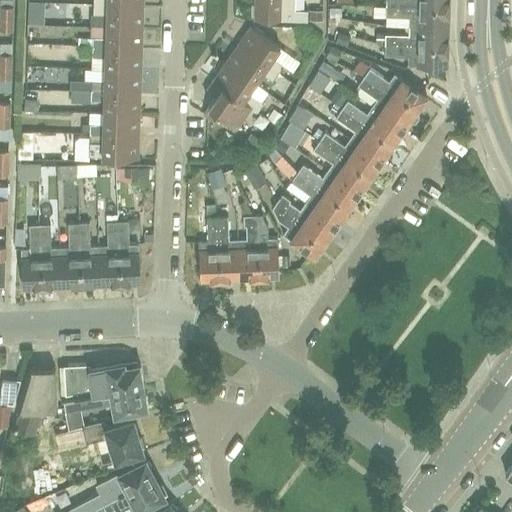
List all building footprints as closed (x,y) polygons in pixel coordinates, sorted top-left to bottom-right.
[(295,0),(255,0),(255,19),(308,21),(308,10),(295,10),(295,0)] [(142,26),(143,5),(143,4),(94,2),(94,14),(107,14),(106,24),(142,26)] [(409,26),(448,27),(448,7),(386,5),(385,16),(409,17),(409,26)] [(0,6),(0,19),(13,19),(13,7),(0,6)] [(329,17),(330,17),(342,18),(342,9),(329,8),(329,17)] [(0,30),(12,31),(13,19),(0,19),(0,30)] [(93,37),(93,47),(142,49),(142,26),(106,24),(106,38),(93,37)] [(250,26),(237,45),(278,73),(284,65),(273,58),(280,47),(250,26)] [(447,46),(448,27),(409,26),(408,34),(385,34),(384,44),(447,46)] [(297,41),(309,52),(320,40),(308,29),(297,41)] [(336,43),(347,47),(350,37),(340,33),(336,43)] [(407,65),(443,66),(447,66),(447,46),(384,44),(384,55),(408,56),(407,65)] [(237,45),(225,63),(255,84),(262,74),(273,81),(278,73),(237,45)] [(105,57),(105,69),(141,70),(142,49),(93,47),(93,57),(105,57)] [(0,54),(0,66),(11,67),(12,55),(0,54)] [(19,81),(20,55),(13,55),(12,80),(19,81)] [(225,63),(213,81),(251,107),(257,112),(264,103),(249,93),(255,84),(225,63)] [(0,78),(11,80),(11,67),(0,66),(0,78)] [(363,76),(415,112),(426,96),(393,73),(388,81),(369,68),(363,76)] [(140,92),(141,70),(105,69),(104,81),(92,80),(91,90),(140,92)] [(415,112),(363,76),(356,85),(376,99),(371,106),(403,128),(408,121),(413,123),(417,117),(414,113),(415,112)] [(70,80),(69,90),(72,90),(91,90),(92,80),(70,80)] [(251,107),(213,81),(208,88),(217,94),(210,105),(205,113),(217,122),(222,114),(238,126),(251,107)] [(104,101),(103,112),(139,113),(140,92),(91,90),(91,100),(104,101)] [(341,108),(392,144),(403,128),(371,106),(366,113),(347,99),(341,108)] [(0,102),(0,114),(10,115),(10,103),(0,102)] [(349,138),(381,160),(392,144),(341,108),(334,117),(354,131),(349,138)] [(90,124),(90,133),(139,135),(139,113),(103,112),(103,124),(90,124)] [(0,114),(0,127),(10,128),(10,115),(0,114)] [(278,137),(288,143),(297,130),(285,123),(278,137)] [(318,141),(370,176),(381,160),(349,138),(344,145),(324,132),(318,141)] [(88,148),(88,134),(29,133),(29,147),(88,148)] [(138,157),(139,135),(90,133),(89,156),(138,157)] [(327,170),(359,192),(370,176),(318,141),(312,149),(332,163),(327,170)] [(0,162),(9,163),(9,151),(0,150),(0,162)] [(0,162),(0,175),(9,176),(9,163),(0,162)] [(95,163),(78,164),(78,176),(95,176),(95,163)] [(244,171),(254,188),(265,182),(255,164),(244,171)] [(296,173),(348,208),(359,192),(327,170),(322,177),(302,164),(296,173)] [(20,178),(38,178),(38,165),(21,165),(20,178)] [(304,202),(337,224),(348,208),(296,173),(290,181),(309,195),(304,202)] [(283,211),(326,241),(337,224),(304,202),(300,209),(289,202),(290,200),(281,194),(276,202),(285,208),(283,211)] [(285,208),(276,202),(272,208),(278,220),(287,227),(282,234),(314,257),(326,241),(283,211),(285,208)] [(239,278),(259,278),(257,226),(253,226),(253,215),(243,215),(243,226),(245,226),(246,239),(237,240),(239,278)] [(261,215),(253,215),(253,226),(257,226),(259,278),(279,277),(277,237),(268,238),(267,226),(261,215)] [(228,216),(217,217),(220,279),(239,278),(237,240),(229,240),(228,216)] [(220,279),(217,217),(206,217),(207,241),(198,241),(200,280),(220,279)] [(99,246),(100,285),(120,284),(117,221),(106,222),(107,245),(99,246)] [(117,221),(120,284),(140,283),(139,253),(138,244),(129,244),(128,221),(117,221)] [(81,286),(78,223),(67,224),(68,247),(60,248),(62,287),(81,286)] [(78,223),(81,286),(100,285),(99,246),(90,246),(89,223),(78,223)] [(62,287),(60,248),(51,248),(50,224),(39,225),(42,288),(62,287)] [(42,288),(39,225),(28,225),(29,249),(20,249),(22,289),(42,288)] [(89,365),(64,366),(65,394),(77,392),(78,396),(64,399),(64,401),(141,387),(137,365),(135,366),(134,361),(89,370),(89,365)] [(34,434),(42,409),(58,409),(55,368),(30,369),(18,410),(15,423),(12,429),(17,431),(34,434)] [(0,404),(13,405),(13,404),(20,380),(1,378),(0,394),(0,404)] [(143,395),(141,387),(64,401),(65,412),(111,403),(113,415),(145,409),(144,403),(147,403),(146,397),(143,395)] [(0,404),(0,426),(8,426),(9,405),(0,404)] [(68,430),(67,430),(54,434),(59,450),(109,437),(115,460),(141,452),(133,420),(105,427),(104,420),(80,427),(68,430)] [(13,474),(23,474),(27,474),(30,447),(26,446),(16,445),(13,474)] [(85,511),(117,497),(153,477),(145,460),(106,480),(111,488),(101,493),(65,511),(85,511)] [(85,511),(113,511),(116,511),(133,511),(163,497),(153,477),(117,497),(85,511)]
